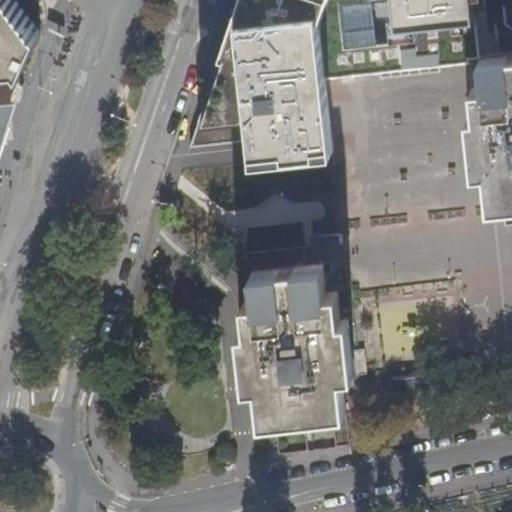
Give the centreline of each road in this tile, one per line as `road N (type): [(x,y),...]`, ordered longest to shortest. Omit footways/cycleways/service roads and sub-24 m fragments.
road 1 (tertiary): [(59,454),(87,341),(203,0)]
road 2 (tertiary): [(115,61),(21,320),(0,406)]
road 3 (residential): [(511,445),(200,511)]
